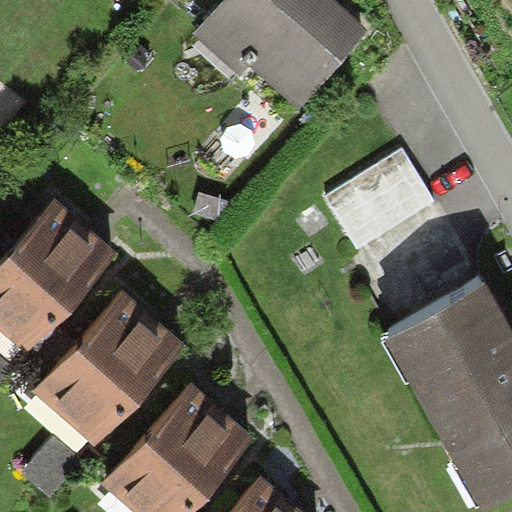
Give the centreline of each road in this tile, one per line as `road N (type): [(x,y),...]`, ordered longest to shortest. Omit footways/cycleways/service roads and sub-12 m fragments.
road 1 (residential): [(135,212),(239,319),(347,511)]
road 2 (residential): [(511,182),(411,0)]
